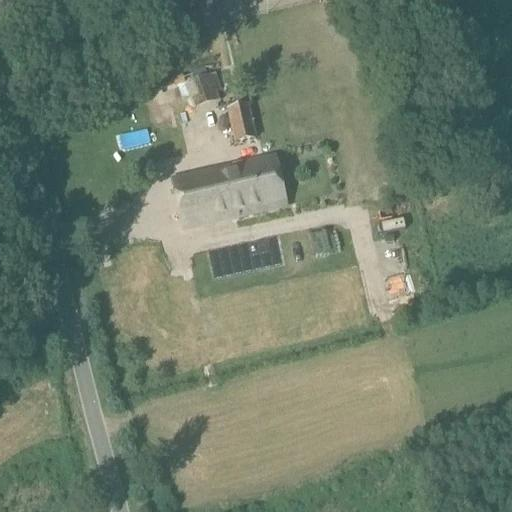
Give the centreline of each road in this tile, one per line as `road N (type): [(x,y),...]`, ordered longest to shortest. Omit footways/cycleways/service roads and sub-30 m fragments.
road 1 (unclassified): [(124,511),(15,114),(6,0)]
road 2 (track): [(360,218),(405,378),(102,432)]
road 3 (track): [(434,0),(466,150),(463,181),(438,207)]
